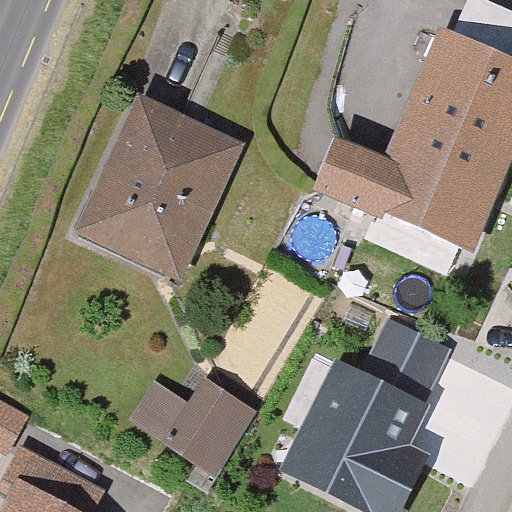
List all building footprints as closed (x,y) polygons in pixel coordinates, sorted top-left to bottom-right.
[(511,23),(464,4),(448,42),(429,35),(375,168),(318,145),(296,198),(456,263),(505,145),(511,147),(511,23)] [(225,147),(121,102),(61,240),(166,285),(225,147)] [(448,358),(383,326),(357,378),(331,365),(272,481),(334,511),(398,511),(419,471),(398,460),(448,358)] [(207,484),(246,418),(192,386),(178,410),(144,390),(119,432),(207,484)] [(0,391),(0,444),(12,450),(31,405),(0,391)] [(91,511),(99,497),(11,450),(0,470),(0,511),(91,511)]
